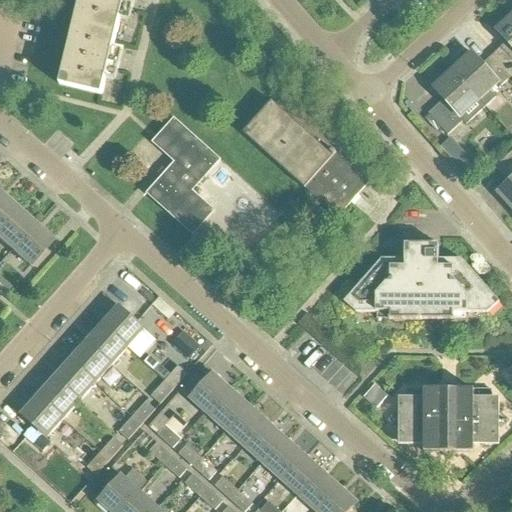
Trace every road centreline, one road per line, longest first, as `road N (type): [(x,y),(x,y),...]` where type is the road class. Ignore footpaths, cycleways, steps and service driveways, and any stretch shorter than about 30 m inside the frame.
road 1 (residential): [(123,230),(436,511)]
road 2 (residential): [(368,97),(511,259)]
road 3 (residential): [(0,373),(123,230)]
road 4 (residential): [(0,119),(123,230)]
road 5 (residential): [(368,97),(473,0)]
road 6 (residential): [(281,0),(368,97)]
